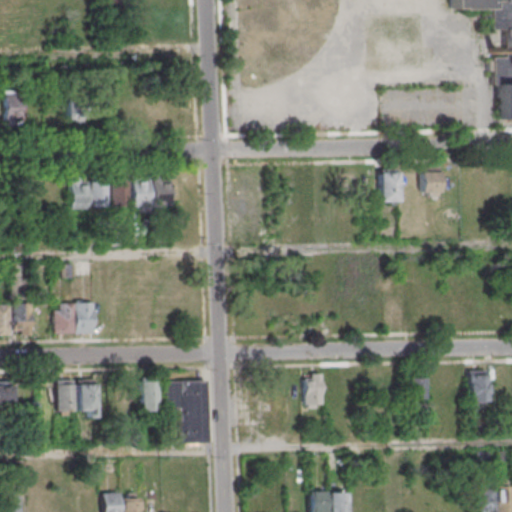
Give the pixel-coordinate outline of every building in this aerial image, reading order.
[(511,0),(511,119),(498,120),(497,86),(492,86),(491,57),(504,57),(503,30),(491,30),(491,20),(484,20),(483,10),(458,11),(458,9),(450,9),(449,0),(511,0)] [(20,91),(1,91),(1,124),(20,124),(20,91)] [(124,122),(145,122),(145,95),(106,95),(106,119),(124,120),(124,122)] [(62,101),(62,102),(43,102),(43,123),(61,123),(61,119),(80,119),(81,101),(62,101)] [(437,195),(437,166),(417,166),(417,195),(437,195)] [(376,170),(376,201),(396,201),(396,170),(376,170)] [(353,173),(338,173),(338,190),(353,190),(353,173)] [(85,177),(65,177),(65,207),(85,207),(85,177)] [(87,206),(167,206),(167,177),(126,177),(126,178),(106,178),(106,179),(87,179),(87,206)] [(0,333),(28,334),(28,303),(0,302),(0,333)] [(89,333),(89,302),(50,302),(50,333),(89,333)] [(466,369),(466,401),(485,401),(485,369),(466,369)] [(301,407),(319,407),(319,373),(301,373),(301,407)] [(405,377),(405,398),(422,398),(422,377),(405,377)] [(74,378),(74,413),(83,413),(83,417),(93,417),(93,378),(74,378)] [(53,412),(71,412),(71,379),(53,379),(53,412)] [(153,410),(153,379),(137,379),(137,410),(153,410)] [(163,410),(170,409),(170,443),(206,442),(205,379),(163,380),(163,410)] [(0,382),(0,404),(10,405),(9,382),(0,382)] [(134,383),(117,383),(117,411),(134,411),(134,383)] [(510,511),(511,485),(493,485),(493,511),(510,511)] [(472,511),(490,511),(490,486),(472,486),(472,511)] [(321,511),(322,489),(306,489),(306,511),(321,511)] [(117,511),(117,491),(98,491),(98,511),(117,511)] [(326,511),(343,511),(344,491),(326,491),(326,511)] [(137,511),(138,492),(120,492),(120,511),(137,511)] [(14,511),(15,495),(0,494),(0,511),(14,511)]
